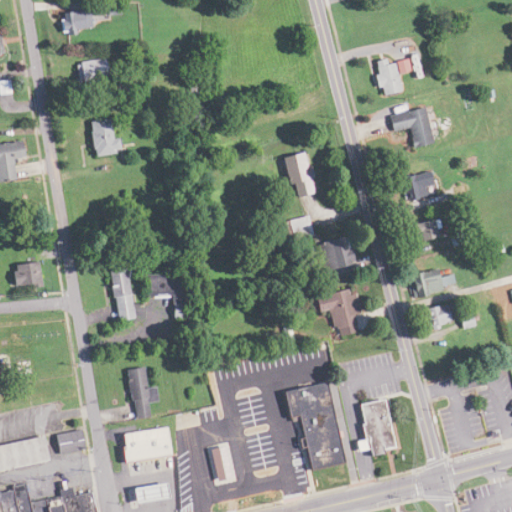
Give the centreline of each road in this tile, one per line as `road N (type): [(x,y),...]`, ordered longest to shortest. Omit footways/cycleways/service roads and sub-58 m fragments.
road 1 (residential): [(111,511),(26,0)]
road 2 (residential): [(435,478),(315,0)]
road 3 (primary): [(294,511),(511,457)]
